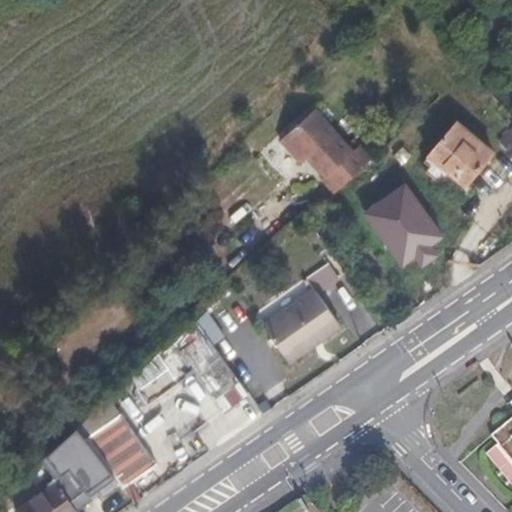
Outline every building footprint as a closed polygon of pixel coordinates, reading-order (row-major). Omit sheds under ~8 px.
[(289,152),(322,120),(312,110),(278,141),(289,152)] [(322,120),(289,152),(299,164),(309,155),(326,174),(320,180),(333,194),(370,159),(358,146),(351,152),(322,120)] [(492,150),(455,122),(419,168),(438,183),(442,179),(459,192),(492,150)] [(406,183),(363,214),(401,268),(414,258),(421,268),(438,256),(431,247),(445,237),(406,183)] [(340,326),(315,288),(265,325),(291,362),(340,326)] [(202,328),(204,332),(230,368),(249,354),(220,315),(202,328)] [(204,332),(181,349),(196,370),(216,398),(240,381),(230,368),(204,332)] [(148,403),(194,371),(196,370),(181,349),(179,351),(172,341),(158,353),(168,367),(138,388),(148,403)] [(168,367),(158,353),(131,378),(138,388),(168,367)] [(216,398),(196,370),(194,371),(214,399),(216,398)] [(98,451),(114,474),(124,488),(156,464),(121,414),(87,437),(88,438),(90,441),(98,451)] [(511,420),(490,440),(511,464),(511,420)] [(88,438),(87,437),(78,427),(60,443),(69,454),(88,438)] [(114,474),(98,451),(84,461),(100,484),(114,474)] [(88,495),(69,467),(17,511),(76,511),(73,507),(88,495)]
